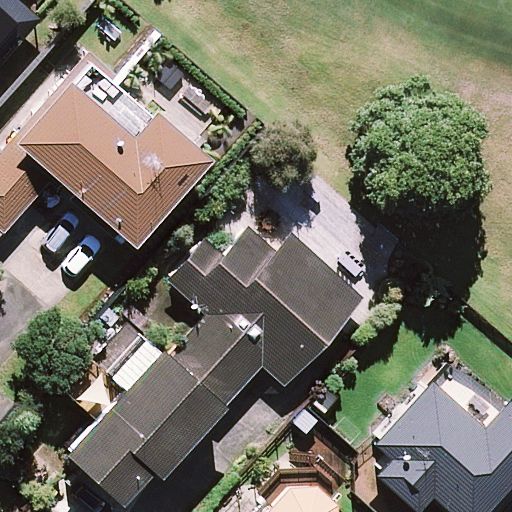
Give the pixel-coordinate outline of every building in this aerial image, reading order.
[(0,0),(0,56),(37,16),(19,0),(0,0)] [(200,150),(83,48),(0,143),(0,226),(48,171),(124,237),(200,150)] [(353,296),(255,208),(215,252),(192,232),(157,271),(200,309),(160,354),(133,329),(100,366),(115,378),(56,444),(112,494),(142,460),(149,466),(209,400),(214,405),(255,359),(277,380),(353,296)] [(472,417),(417,370),(363,433),(379,447),(364,465),(405,501),(419,485),(449,511),(494,511),(503,502),(486,487),(511,456),(511,403),(496,389),(472,417)] [(346,511),(289,461),(243,511),(346,511)]
